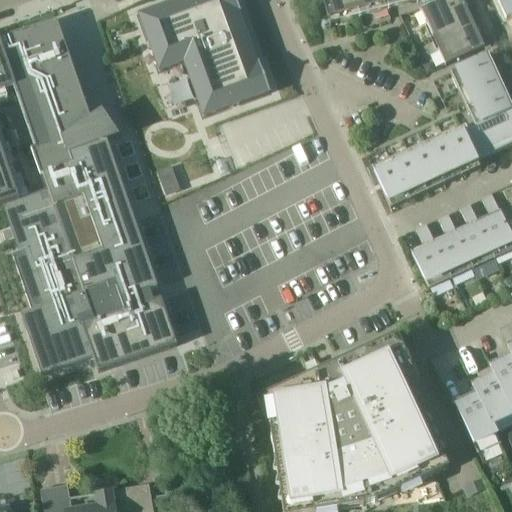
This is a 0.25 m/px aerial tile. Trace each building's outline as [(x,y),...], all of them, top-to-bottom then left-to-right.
[(183,0),(139,16),(159,73),(184,64),(204,118),(270,94),(259,64),(257,65),(238,13),(240,12),(235,0),(183,0)] [(322,0),(327,18),(328,21),(394,3),(407,0),(418,0),(421,10),(419,11),(445,67),(484,49),(461,0),(322,0)] [(21,34),(0,41),(38,151),(33,153),(41,177),(48,191),(5,206),(21,252),(11,255),(12,257),(13,257),(34,317),(22,320),(42,378),(94,360),(99,374),(177,347),(161,300),(154,303),(150,292),(157,289),(155,282),(107,144),(106,140),(98,143),(88,127),(92,124),(58,25),(57,24),(56,24),(55,23),(54,23),(53,23),(21,34)] [(0,207),(5,206),(48,191),(41,177),(33,153),(38,151),(0,41),(0,40),(0,207)] [(450,75),(457,91),(499,71),(491,55),(450,75)] [(432,64),(424,68),(427,74),(435,71),(432,64)] [(499,71),(457,91),(464,106),(506,87),(499,71)] [(170,85),(177,101),(193,94),(186,78),(170,85)] [(464,106),(472,122),(508,105),(511,103),(511,99),(506,87),(464,106)] [(474,127),(463,132),(456,135),(473,171),(480,168),(477,162),(511,145),(511,113),(508,105),(472,122),(474,127)] [(454,130),(437,138),(456,179),(473,171),(456,135),(454,130)] [(456,179),(437,138),(420,145),(440,187),(456,179)] [(420,145),(404,153),(423,194),(440,187),(420,145)] [(404,153),(388,160),(407,202),(423,194),(404,153)] [(390,210),(407,202),(388,160),(371,168),(390,210)] [(174,181),(163,185),(167,196),(178,192),(174,181)] [(491,196),(482,200),(488,213),(497,209),(491,196)] [(469,206),(460,210),(466,223),(475,219),(469,206)] [(511,239),(500,214),(477,224),(494,260),(511,252),(511,239)] [(438,220),(444,233),(454,229),(448,216),(438,220)] [(477,224),(456,234),(472,270),(494,260),(477,224)] [(416,230),(422,243),(432,239),(426,226),(416,230)] [(456,234),(434,244),(451,281),(472,270),(456,234)] [(411,255),(428,291),(451,281),(434,244),(411,255)] [(420,384),(398,335),(266,399),(283,511),(329,511),(369,506),(434,476),(449,469),(412,387),(420,384)] [(511,356),(490,366),(494,375),(511,412),(511,356)] [(472,385),(476,394),(496,435),(511,427),(511,412),(494,375),(472,385)] [(478,455),(501,444),(496,435),(476,394),(454,405),(478,455)] [(481,480),(463,488),(468,498),(486,490),(481,480)] [(151,511),(148,487),(110,494),(112,507),(113,506),(113,511),(151,511)] [(215,487),(203,489),(206,501),(217,498),(217,497),(215,487)] [(110,494),(95,496),(98,509),(79,511),(71,511),(68,488),(52,491),(52,490),(41,492),(44,511),(113,511),(113,506),(112,507),(110,494)] [(156,498),(158,511),(175,511),(172,495),(156,498)]
